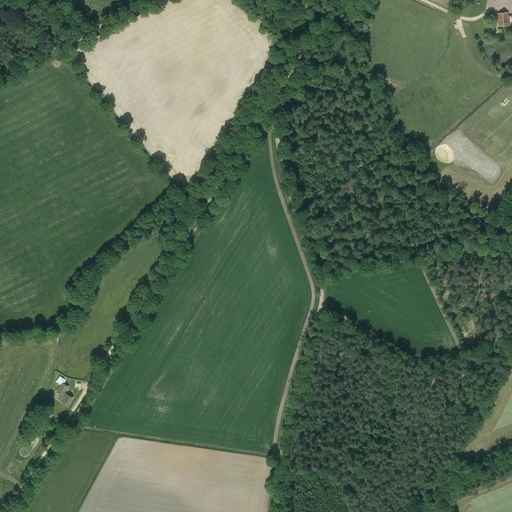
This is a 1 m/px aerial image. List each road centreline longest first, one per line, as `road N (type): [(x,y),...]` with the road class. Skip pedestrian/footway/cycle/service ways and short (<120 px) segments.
road 1 (track): [(266,111),(7,511)]
road 2 (track): [(511,332),(420,359),(318,308),(319,285),(269,114)]
road 3 (track): [(272,511),(289,404),(318,308)]
road 4 (track): [(0,78),(154,0)]
road 5 (track): [(338,0),(266,111)]
